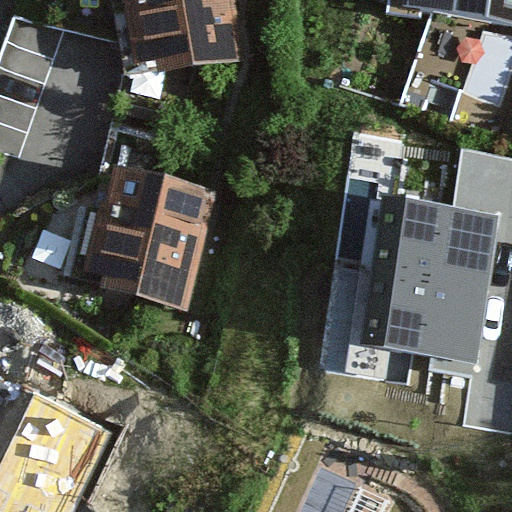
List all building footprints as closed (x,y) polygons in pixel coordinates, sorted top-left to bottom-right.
[(238,0),(182,0),(190,61),(213,58),(215,75),(247,71),(238,0)] [(511,0),(409,0),(408,14),(511,28),(511,0)] [(21,16),(0,70),(0,149),(18,157),(66,34),(21,16)] [(204,199),(125,185),(118,223),(93,218),(82,275),(113,281),(110,298),(184,311),(204,199)] [(498,215),(386,197),(362,345),(474,363),(498,215)] [(88,463),(21,448),(7,511),(123,511),(127,493),(83,484),(88,463)]
